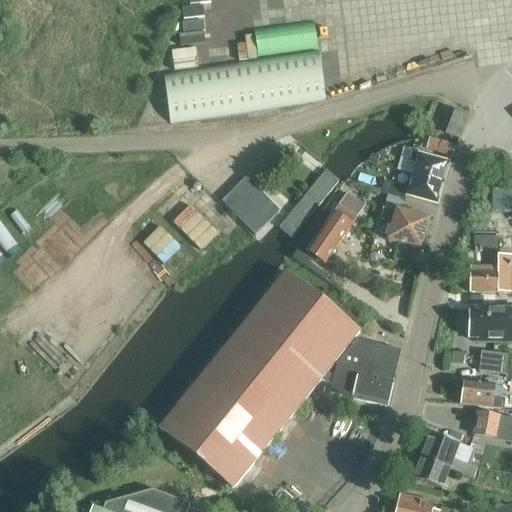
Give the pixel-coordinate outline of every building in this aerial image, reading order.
[(201,45),(210,45),(209,0),(184,0),(185,48),(175,48),(176,68),(201,67),(201,45)] [(260,55),(321,44),(316,21),(256,32),(260,55)] [(162,75),(170,125),(326,102),(319,52),(162,75)] [(448,135),(459,139),(467,117),(455,113),(448,135)] [(452,158),(456,148),(442,144),(430,140),(427,150),(439,153),(452,158)] [(416,163),(413,175),(444,185),(450,164),(413,153),(411,161),(416,163)] [(292,240),(339,185),(323,171),(276,227),(292,240)] [(385,182),(381,193),(405,201),(407,197),(438,206),(444,185),(413,176),(409,190),(385,182)] [(279,212),(255,188),(246,178),(222,202),(255,236),(279,212)] [(198,202),(221,225),(229,217),(207,194),(198,202)] [(347,194),(333,216),(351,228),(365,206),(347,194)] [(388,241),(421,250),(422,247),(425,245),(427,240),(425,237),(430,220),(396,210),(395,213),(384,210),(381,221),(392,224),(388,241)] [(351,228),(333,216),(308,253),(326,265),(351,228)] [(509,294),(508,256),(497,256),(497,265),(494,265),(494,269),(469,270),(470,295),(509,294)] [(233,491),(321,382),(327,375),(360,334),(286,273),(159,432),(233,491)] [(511,310),(476,310),(476,314),(470,314),(469,339),(475,339),(475,343),(511,343),(511,310)] [(330,395),(387,408),(401,352),(357,342),(337,367),(334,377),(327,375),(321,382),(333,385),(330,395)] [(479,372),(506,376),(509,356),(481,353),(479,372)] [(495,387),(464,383),(463,386),(461,388),(460,393),(462,396),(461,406),(501,411),(502,401),(493,400),(495,387)] [(430,434),(421,460),(449,471),(459,475),(472,440),(445,429),(442,439),(430,434)] [(413,480),(442,490),(449,471),(421,460),(413,480)] [(461,472),(474,477),(477,469),(464,464),(461,472)] [(188,511),(191,506),(153,492),(106,504),(103,511),(93,507),(91,511),(188,511)] [(395,511),(438,511),(432,510),(434,504),(399,496),(395,511)] [(272,511),(253,499),(244,511),(241,511),(227,504),(222,511),(272,511)]
